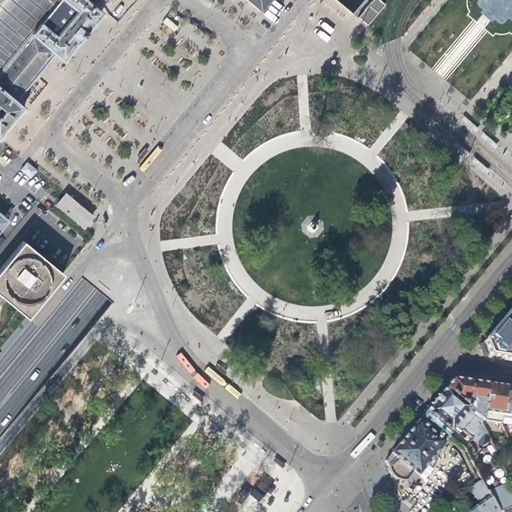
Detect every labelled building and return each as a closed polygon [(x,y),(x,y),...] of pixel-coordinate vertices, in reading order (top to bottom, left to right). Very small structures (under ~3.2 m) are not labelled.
[(93,5),(88,0),(66,0),(80,11),(59,36),(41,21),(30,33),(54,53),(63,60),(103,12),(93,5)] [(247,0),(261,12),(270,0),(247,0)] [(272,20),(283,7),(274,0),(273,0),(263,13),(272,20)] [(384,6),(376,0),(372,0),(357,19),(367,27),(384,6)] [(166,18),(162,22),(174,32),(178,27),(166,18)] [(54,53),(30,33),(0,68),(0,86),(15,99),(54,53)] [(15,99),(0,86),(0,132),(23,105),(15,99)] [(461,120),(476,133),(479,129),(464,116),(461,120)] [(481,136),(495,149),(498,146),(484,133),(481,136)] [(452,144),(467,157),(470,154),(455,141),(452,144)] [(472,161),(486,174),(489,170),(475,157),(472,161)] [(20,169),(30,178),(37,171),(28,162),(20,169)] [(78,203),(66,194),(57,205),(85,230),(96,217),(78,203)] [(22,248),(0,273),(0,303),(22,322),(46,294),(59,279),(22,248)] [(511,307),(509,311),(504,318),(501,321),(500,322),(482,343),(488,359),(492,359),(511,362),(511,307)] [(227,372),(218,365),(215,368),(224,376),(227,372)] [(475,409),(473,414),(483,421),(486,386),(451,381),(443,391),(467,409),(469,407),(475,409)] [(483,421),(501,423),(506,389),(486,386),(483,421)] [(511,390),(506,389),(501,423),(511,424),(511,390)] [(482,424),(483,421),(473,414),(467,409),(443,391),(426,411),(422,416),(445,434),(448,436),(454,429),(457,432),(461,431),(478,446),(487,436),(482,424)] [(202,401),(194,395),(191,397),(200,404),(202,401)] [(439,442),(445,434),(422,416),(416,423),(439,442)] [(444,445),(439,442),(416,423),(413,427),(384,462),(388,466),(388,470),(390,475),(396,481),(398,482),(400,483),(403,482),(405,482),(409,486),(412,483),(413,485),(418,479),(417,477),(444,445)] [(283,466),(274,459),(272,462),(281,469),(283,466)] [(468,491),(480,505),(490,499),(487,491),(481,481),(468,491)] [(265,487),(259,482),(250,493),(260,502),(267,495),(262,491),(265,487)] [(511,492),(507,482),(487,491),(490,499),(497,511),(501,511),(511,508),(511,507),(511,492)] [(247,500),(242,494),(237,499),(238,500),(234,504),(238,508),(247,500)] [(468,511),(497,511),(490,499),(480,505),(468,511)]
